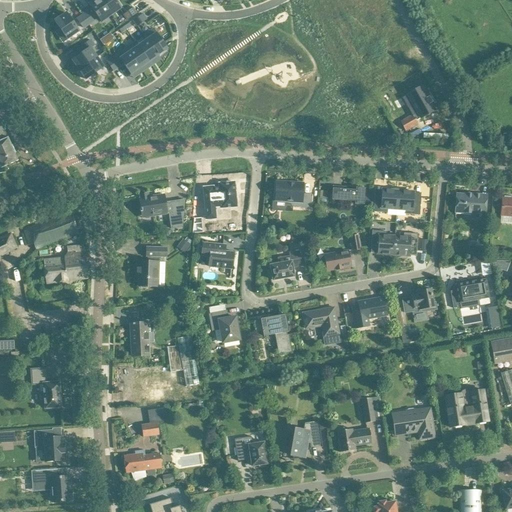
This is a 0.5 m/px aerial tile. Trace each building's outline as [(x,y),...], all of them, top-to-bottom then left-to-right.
[(100,0),(94,0),(89,4),(101,22),(111,15),(100,0)] [(114,0),(100,0),(111,15),(121,8),(114,0)] [(133,8),(123,15),(127,20),(136,13),(133,8)] [(87,12),(82,16),(89,25),(94,21),(87,12)] [(66,13),(54,21),(67,39),(79,31),(66,13)] [(142,15),(133,21),(137,26),(146,20),(142,15)] [(82,16),(77,19),(83,28),(89,25),(82,16)] [(153,30),(144,36),(157,55),(167,49),(153,30)] [(135,42),(149,62),(157,55),(144,36),(146,40),(138,46),(135,42)] [(85,51),(72,60),(79,70),(96,57),(90,48),(94,45),(90,40),(81,46),(85,51)] [(135,42),(126,49),(140,68),(149,62),(135,42)] [(126,49),(112,58),(118,67),(123,64),(131,74),(140,68),(126,49)] [(96,57),(79,70),(86,80),(103,67),(96,57)] [(112,58),(107,62),(113,71),(118,67),(112,58)] [(421,87),(402,98),(412,116),(413,115),(416,121),(434,110),(430,103),(432,102),(429,96),(427,97),(421,87)] [(413,115),(400,122),(405,131),(418,124),(413,115)] [(0,168),(18,161),(5,130),(6,130),(2,120),(0,121),(0,168)] [(302,197),(303,184),(276,182),(275,201),(276,201),(277,203),(284,204),(285,201),(290,202),(291,207),(311,209),(312,195),(305,194),(305,197),(302,197)] [(237,207),(236,194),(237,193),(238,193),(239,192),(240,191),(240,190),(240,189),(240,188),(240,187),(239,187),(239,186),(238,185),(237,184),(236,184),(235,184),(227,185),(227,183),(219,184),(219,188),(213,189),(213,187),(203,188),(206,220),(216,219),(215,207),(221,207),(221,208),(237,207)] [(323,212),(322,217),(327,217),(326,216),(326,208),(339,208),(339,200),(340,201),(355,202),(354,204),(364,205),(365,191),(346,190),(346,187),(333,186),(332,188),(324,187),(323,207),(326,208),(325,212),(323,212)] [(396,210),(398,189),(396,189),(394,189),(392,189),(390,190),(382,190),(375,190),(373,212),(387,213),(388,209),(396,210)] [(419,215),(421,193),(414,192),(406,191),(405,191),(404,190),(402,189),(400,189),(398,189),(396,210),(405,210),(405,214),(419,215)] [(142,218),(167,214),(169,213),(171,229),(182,227),(184,200),(170,202),(171,204),(165,205),(164,195),(155,196),(155,197),(151,198),(150,197),(148,197),(148,194),(147,194),(140,195),(140,198),(139,199),(141,209),(140,209),(140,212),(141,212),(142,218)] [(484,219),(486,197),(479,197),(480,195),(465,194),(465,195),(456,194),(454,220),(455,220),(456,210),(464,210),(464,213),(475,214),(474,218),(484,219)] [(501,216),(511,216),(511,199),(511,197),(504,196),(504,199),(502,199),(501,216)] [(71,212),(23,231),(29,245),(33,243),(35,249),(78,234),(78,233),(71,212)] [(393,257),(394,236),(386,236),(386,232),(372,231),(370,253),(377,254),(385,255),(387,256),(389,257),(391,257),(393,257)] [(416,257),(417,252),(418,234),(404,233),(403,237),(394,236),(393,257),(395,257),(397,257),(400,257),(401,256),(409,257),(409,256),(416,257)] [(300,234),(293,235),(294,243),(301,242),(300,234)] [(0,254),(16,248),(10,235),(0,238),(0,254)] [(360,249),(358,235),(350,237),(353,251),(360,249)] [(192,242),(183,243),(183,252),(193,252),(192,242)] [(231,269),(233,253),(225,252),(225,251),(222,250),(223,245),(203,243),(201,256),(210,257),(209,267),(231,269)] [(88,279),(85,253),(83,245),(67,246),(67,251),(64,257),(43,259),(46,283),(88,279)] [(159,274),(159,262),(159,257),(166,257),(166,248),(146,247),(146,257),(147,257),(147,262),(136,261),(136,273),(139,273),(139,277),(138,277),(138,286),(139,286),(141,288),(146,288),(148,287),(158,287),(158,286),(156,286),(157,274),(159,274)] [(294,277),(292,268),(302,267),(300,251),(289,253),(291,262),(270,265),(271,269),(269,271),(270,276),(272,277),(273,280),(294,277)] [(351,267),(348,251),(324,255),(327,271),(336,269),(336,270),(342,269),(342,268),(351,267)] [(510,262),(492,261),(493,267),(506,272),(510,262)] [(457,290),(450,291),(453,309),(460,307),(460,309),(480,306),(479,300),(480,300),(489,298),(485,279),(477,281),(456,285),(457,290)] [(433,303),(430,289),(428,290),(428,288),(420,289),(421,291),(417,292),(417,295),(412,296),(412,298),(402,300),(405,313),(417,311),(418,313),(436,309),(435,303),(433,303)] [(387,316),(384,297),(357,302),(358,307),(351,308),(355,329),(369,326),(368,320),(387,316)] [(239,340),(235,317),(228,319),(226,312),(225,305),(209,308),(210,315),(209,315),(212,331),(220,329),(223,343),(239,340)] [(497,306),(487,308),(491,329),(501,327),(497,306)] [(339,334),(334,308),(324,310),(324,311),(320,312),(319,310),(303,314),(305,327),(313,325),(314,327),(321,326),(324,337),(325,337),(327,346),(340,343),(339,334)] [(263,336),(275,334),(278,355),(292,352),(289,335),(287,335),(286,329),(288,328),(285,315),(260,319),(261,321),(254,322),(256,333),(262,332),(263,336)] [(149,356),(147,323),(130,324),(132,357),(149,356)] [(408,330),(400,331),(403,346),(420,343),(419,335),(409,337),(408,330)] [(179,346),(167,347),(170,372),(183,370),(186,387),(199,385),(191,338),(178,340),(179,346)] [(511,360),(511,339),(491,343),(495,363),(511,360)] [(46,383),(46,378),(47,378),(47,368),(31,369),(32,385),(43,384),(43,392),(40,393),(40,400),(44,400),(45,409),(61,408),(59,382),(46,383)] [(511,370),(500,374),(510,405),(511,404),(511,370)] [(488,422),(483,390),(471,392),(469,390),(466,390),(464,390),(461,391),(459,394),(445,396),(450,428),(465,425),(465,424),(476,422),(476,424),(488,422)] [(379,397),(371,398),(361,400),(365,423),(375,422),(375,420),(382,419),(379,397)] [(159,435),(157,424),(165,422),(163,409),(148,411),(150,425),(142,426),(143,437),(159,435)] [(430,411),(430,409),(416,411),(415,409),(414,409),(413,409),(407,409),(407,410),(405,410),(405,412),(392,414),(395,436),(411,433),(411,432),(418,431),(419,440),(434,437),(430,411)] [(322,447),(318,420),(317,420),(318,422),(305,424),(304,430),(295,429),(293,437),(289,438),(289,436),(288,436),(290,448),(291,448),(290,456),(293,456),(293,459),(292,459),(292,460),(299,459),(299,457),(304,458),(306,451),(310,450),(310,452),(311,452),(310,447),(321,445),(322,447)] [(371,444),(369,429),(352,431),(352,429),(337,432),(340,453),(355,450),(355,446),(371,444)] [(45,462),(63,461),(62,453),(64,453),(64,445),(62,445),(61,437),(52,437),(52,431),(34,432),(35,448),(44,447),(45,462)] [(19,445),(19,434),(3,435),(3,445),(19,445)] [(267,464),(263,443),(252,445),(251,437),(234,439),(238,461),(247,460),(247,459),(251,458),(252,466),(259,465),(259,466),(266,465),(265,464),(267,464)] [(162,468),(160,454),(145,456),(145,454),(123,456),(126,473),(131,472),(134,481),(146,477),(145,471),(162,468)] [(71,500),(70,490),(70,483),(68,483),(68,476),(57,477),(57,469),(35,471),(36,484),(50,483),(52,502),(69,501),(69,500),(71,500)] [(164,484),(174,482),(172,473),(162,476),(164,484)] [(511,489),(503,491),(505,509),(511,507),(511,489)] [(481,511),(482,490),(459,490),(458,511),(481,511)] [(184,511),(183,511),(181,511),(180,506),(173,508),(172,505),(173,505),(170,498),(169,498),(149,504),(150,505),(151,511),(184,511)] [(396,511),(395,502),(385,503),(385,501),(379,502),(379,504),(377,505),(377,507),(373,508),(373,511),(396,511)]
